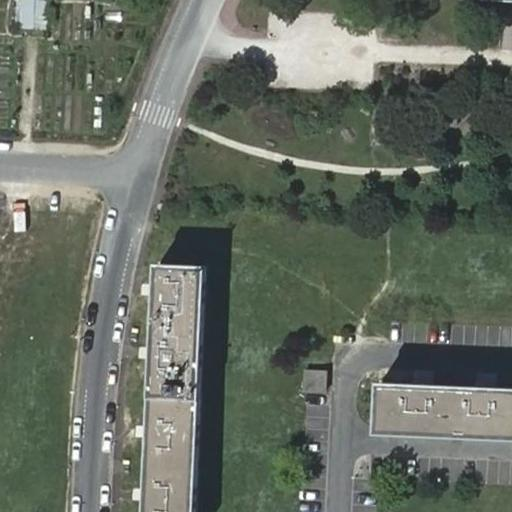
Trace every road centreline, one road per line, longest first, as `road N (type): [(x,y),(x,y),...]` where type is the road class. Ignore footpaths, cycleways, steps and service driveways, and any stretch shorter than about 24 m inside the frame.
road 1 (residential): [(94,511),(105,340),(142,172)]
road 2 (residential): [(214,0),(142,172)]
road 3 (residential): [(511,363),(346,355)]
road 4 (residential): [(340,511),(346,355)]
road 5 (unclassified): [(142,172),(0,168)]
